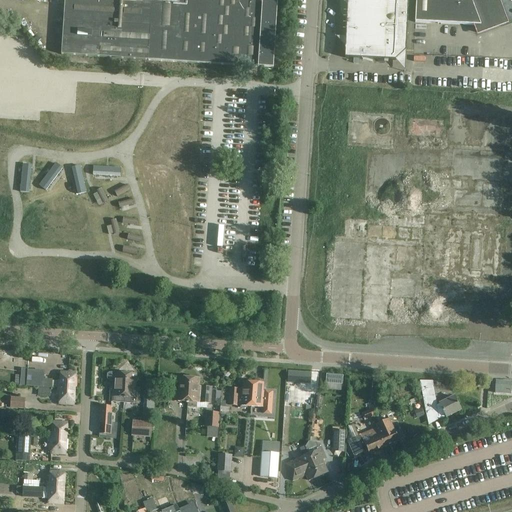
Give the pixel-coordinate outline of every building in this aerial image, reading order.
[(64,0),(61,54),(272,69),(276,0),(64,0)] [(347,0),(344,58),(405,61),(407,0),(347,0)] [(415,0),(415,23),(475,26),(477,33),(506,23),(498,2),(497,0),(415,0)] [(511,90),(511,76),(494,76),(494,90),(511,90)] [(351,119),(350,156),(398,158),(399,121),(351,119)] [(505,146),(478,145),(477,154),(476,154),(476,160),(504,161),(505,146)] [(431,229),(433,185),(402,183),(399,243),(404,243),(404,238),(418,239),(419,228),(431,229)] [(462,239),(462,228),(439,227),(439,239),(462,239)] [(339,249),(332,294),(334,303),(333,311),(335,326),(337,314),(341,314),(348,313),(349,309),(342,308),(344,300),(352,298),(354,285),(363,283),(350,281),(368,278),(365,260),(350,258),(366,255),(367,248),(341,245),(340,252),(339,249)] [(365,320),(352,320),(352,329),(364,329),(365,320)] [(27,385),(26,387),(38,387),(52,388),(52,381),(42,381),(42,373),(21,372),(21,376),(20,385),(27,385)] [(60,381),(58,381),(58,388),(75,390),(75,373),(60,372),(60,381)] [(311,373),(304,373),(288,372),(287,382),(304,384),(310,384),(311,373)] [(110,389),(109,397),(109,402),(124,403),(126,374),(112,373),(110,373),(108,375),(107,377),(107,379),(109,381),(111,381),(115,381),(114,387),(112,387),(112,389),(110,389)] [(126,374),(124,403),(138,404),(139,399),(139,391),(137,391),(137,388),(135,388),(136,375),(126,374)] [(326,374),(325,383),(342,385),(343,376),(326,374)] [(188,402),(189,379),(179,378),(178,391),(176,391),(175,394),(173,393),(173,401),(188,402)] [(189,379),(188,402),(211,404),(212,388),(199,387),(199,380),(189,379)] [(425,412),(431,411),(437,410),(432,382),(424,382),(424,381),(420,381),(423,398),(425,412)] [(495,394),(510,395),(511,382),(496,381),(495,394)] [(252,407),(253,383),(242,383),(242,389),(229,388),(228,406),(236,406),(236,409),(242,409),(242,406),(252,407)] [(253,383),(252,407),(263,408),(262,414),(271,415),(273,393),(262,392),(263,384),(253,383)] [(350,383),(349,395),(359,396),(360,384),(350,383)] [(144,385),(144,410),(143,416),(154,416),(154,385),(144,385)] [(52,388),(38,387),(38,396),(48,396),(49,388),(53,389),(53,388),(52,388)] [(167,414),(169,388),(159,387),(157,413),(167,414)] [(74,406),(75,390),(58,388),(57,388),(57,389),(57,394),(59,394),(58,405),(74,406)] [(10,407),(23,408),(24,397),(10,396),(10,407)] [(460,410),(454,397),(439,405),(445,418),(460,410)] [(99,435),(110,435),(110,427),(112,407),(101,407),(99,427),(99,435)] [(372,416),(372,417),(377,414),(375,408),(369,410),(372,416)] [(424,416),(422,409),(414,412),(417,418),(424,416)] [(372,417),(372,416),(369,410),(364,413),(366,419),(372,417)] [(218,428),(219,413),(206,412),(205,427),(218,428)] [(271,413),(271,428),(284,428),(285,413),(271,413)] [(374,426),(379,437),(384,448),(398,441),(389,419),(374,426)] [(49,433),(49,438),(66,439),(67,423),(52,422),(51,433),(49,433)] [(150,437),(151,423),(133,422),(132,436),(150,437)] [(352,439),(358,436),(353,425),(347,428),(352,439)] [(345,431),(333,431),(332,452),(344,452),(345,431)] [(384,448),(379,437),(373,439),(372,435),(362,439),(369,454),(384,448)] [(28,462),(29,437),(16,437),(15,461),(28,462)] [(66,439),(49,438),(49,443),(51,444),(50,454),(66,455),(66,439)] [(263,442),(260,478),(277,479),(279,443),(263,442)] [(309,455),(318,477),(327,473),(322,460),(324,460),(323,458),(325,457),(319,444),(308,442),(305,446),(309,455)] [(318,477),(309,455),(305,446),(300,448),(304,457),(285,466),(292,482),(306,476),(308,481),(318,477)] [(355,459),(362,457),(359,446),(352,448),(355,459)] [(231,456),(218,455),(217,471),(230,472),(231,456)] [(31,487),(46,488),(64,489),(65,472),(49,472),(49,482),(40,482),(40,483),(31,483),(31,487)] [(42,498),(43,488),(23,487),(22,497),(42,498)] [(64,489),(46,488),(46,493),(48,493),(48,504),(63,505),(64,489)] [(205,502),(208,494),(201,492),(198,499),(205,502)] [(223,511),(234,511),(229,497),(219,500),(223,511)] [(24,511),(25,500),(15,500),(15,510),(24,511)]
